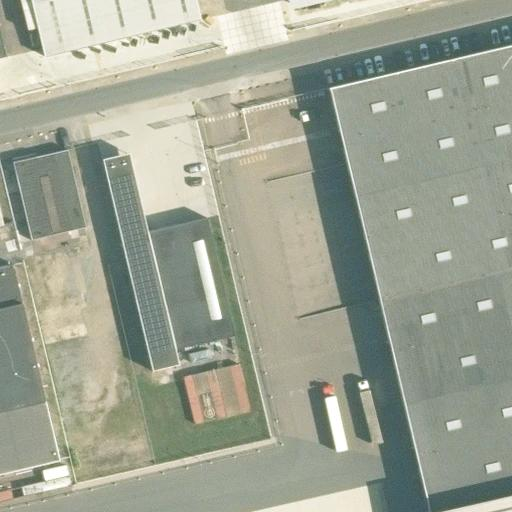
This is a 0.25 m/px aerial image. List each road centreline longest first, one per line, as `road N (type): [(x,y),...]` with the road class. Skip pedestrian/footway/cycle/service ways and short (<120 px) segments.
road 1 (unknown): [(165,511),(280,480),(315,446),(297,348),(211,77)]
road 2 (unclassified): [(0,127),(511,4)]
